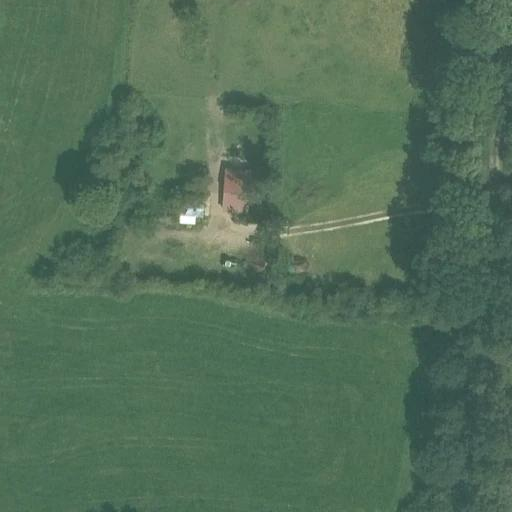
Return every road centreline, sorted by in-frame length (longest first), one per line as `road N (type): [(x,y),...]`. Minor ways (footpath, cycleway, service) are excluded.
road 1 (track): [(472,511),(511,40)]
road 2 (track): [(254,228),(498,197)]
